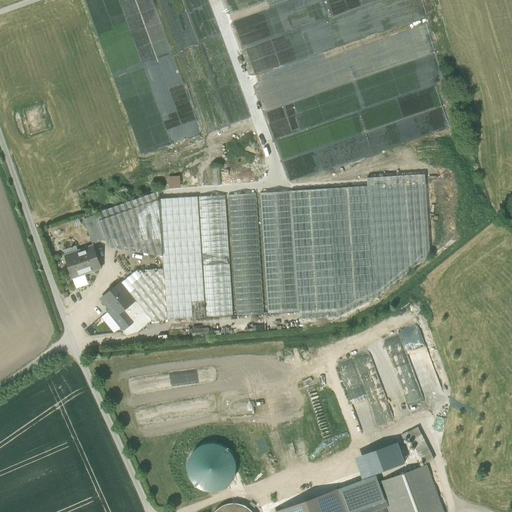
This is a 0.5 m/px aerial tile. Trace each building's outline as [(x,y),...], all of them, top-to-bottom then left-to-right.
[(221,186),(219,167),(213,168),(214,186),(221,186)] [(368,186),(291,191),(298,312),(299,320),(338,317),(375,299),(430,255),(425,174),(367,178),(367,179),(368,186)] [(179,177),(168,178),(168,190),(180,189),(179,177)] [(268,314),(298,312),(291,191),(260,193),(268,314)] [(108,247),(162,256),(159,199),(158,192),(96,213),(97,215),(105,239),(108,247)] [(229,195),(236,316),(264,314),(256,193),(229,195)] [(226,195),(198,197),(206,317),(233,316),(226,195)] [(166,320),(206,317),(198,197),(159,199),(162,256),(163,269),(164,275),(166,320)] [(84,219),(92,244),(105,239),(97,215),(84,219)] [(65,257),(79,253),(76,246),(63,251),(65,257)] [(68,266),(72,277),(84,272),(101,267),(101,266),(98,267),(92,249),(94,248),(94,247),(79,253),(65,257),(66,258),(69,257),(71,264),(68,266)] [(137,270),(121,284),(129,294),(135,289),(131,285),(142,276),(164,275),(163,269),(137,270)] [(87,281),(84,272),(72,277),(75,286),(76,286),(77,287),(79,286),(81,287),(84,286),(85,284),(86,284),(87,281)] [(123,311),(132,323),(144,313),(151,321),(166,320),(164,275),(142,276),(131,285),(135,289),(129,294),(135,301),(123,311)] [(113,319),(123,311),(135,301),(129,294),(121,284),(120,283),(101,299),(110,310),(107,312),(113,319)] [(122,331),(132,323),(123,311),(113,319),(120,328),(122,331)] [(113,319),(107,312),(101,317),(113,333),(120,328),(113,319)] [(151,321),(144,313),(132,323),(122,331),(126,336),(137,332),(151,321)] [(94,333),(90,327),(85,331),(90,336),(94,333)] [(246,420),(297,416),(296,402),(245,405),(246,420)] [(418,427),(408,432),(402,435),(404,439),(410,436),(424,464),(434,460),(418,427)] [(201,490),(210,492),(219,491),(228,486),(233,478),(236,469),(234,460),(230,451),(222,446),(213,443),(203,445),(195,449),(189,457),(187,466),(188,476),(193,484),(201,490)] [(443,511),(427,466),(380,483),(386,500),(389,508),(390,511),(443,511)] [(362,509),(385,500),(377,478),(353,486),(362,509)] [(353,486),(338,492),(345,511),(353,511),(362,509),(353,486)] [(345,511),(338,492),(337,490),(277,511),(345,511)] [(353,511),(376,511),(389,508),(386,500),(385,500),(362,509),(353,511)]
